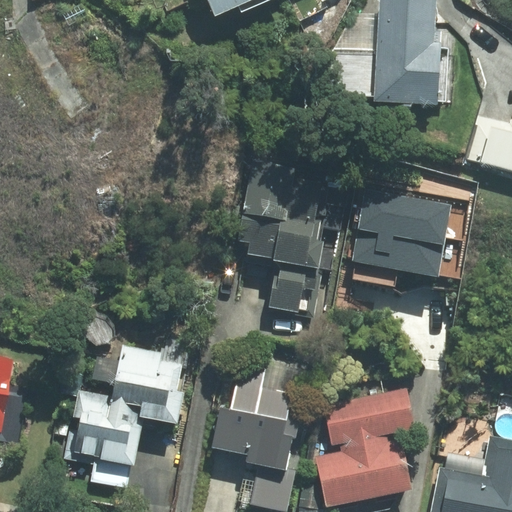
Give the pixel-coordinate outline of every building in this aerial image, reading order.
[(201,0),(210,19),(253,0),(201,0)] [(433,0),(376,0),(373,104),(434,106),(437,34),(432,34),(433,0)] [(480,114),(467,159),(511,172),(511,119),(511,123),(480,114)] [(333,176),(253,161),(238,242),(248,244),(246,257),(271,261),(262,310),(307,318),(333,176)] [(361,194),(348,263),(433,279),(447,210),(361,194)] [(161,354),(120,346),(111,395),(76,389),(63,459),(93,464),(90,481),(129,489),(142,419),(175,425),(181,394),(174,393),(180,365),(159,361),(161,354)] [(0,432),(11,361),(0,359),(0,432)] [(217,409),(209,448),(246,456),(245,464),(284,472),(299,397),(260,389),(265,364),(239,359),(229,412),(217,409)] [(413,430),(405,390),(322,405),(332,455),(313,458),(322,508),(411,492),(399,433),(413,430)] [(511,511),(511,441),(487,437),(480,475),(439,467),(430,511),(511,511)]
